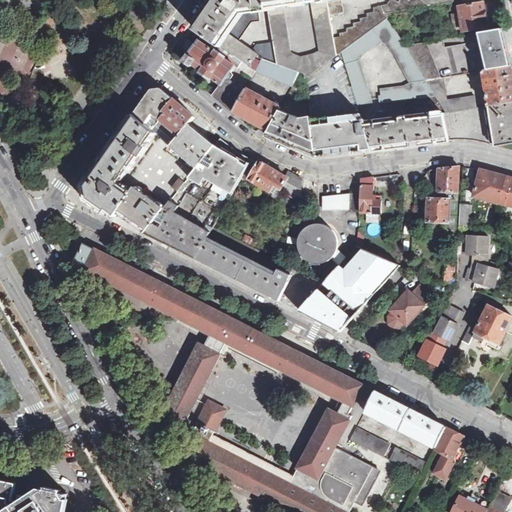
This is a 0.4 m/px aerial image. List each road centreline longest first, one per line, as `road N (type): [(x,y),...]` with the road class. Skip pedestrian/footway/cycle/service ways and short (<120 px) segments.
road 1 (residential): [(50,201),(511,438)]
road 2 (residential): [(152,61),(243,140),(314,169),(460,153),(511,164)]
road 3 (unclassified): [(28,216),(125,402)]
road 4 (residential): [(50,201),(152,61)]
road 5 (unknown): [(427,395),(467,318),(460,265)]
road 6 (residential): [(0,429),(49,432),(125,402)]
road 7 (unclassified): [(125,402),(194,511)]
